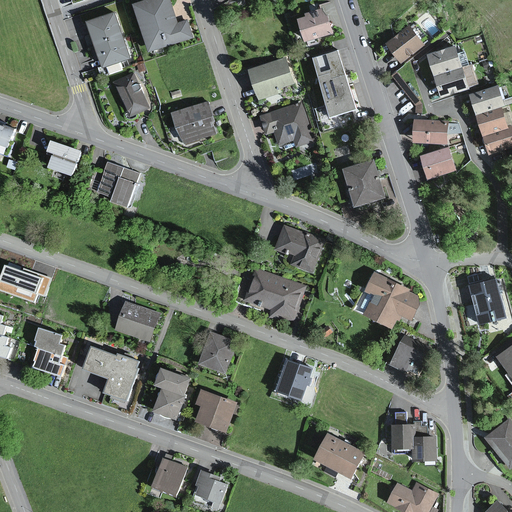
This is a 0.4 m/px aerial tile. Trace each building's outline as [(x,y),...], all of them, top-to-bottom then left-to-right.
[(170,0),(158,0),(137,7),(151,50),(194,37),(189,22),(179,26),(170,0)] [(313,19),(303,22),(310,45),(321,41),(320,37),(335,33),(328,11),(312,15),(313,19)] [(99,44),(126,35),(118,12),(91,21),(99,44)] [(411,29),(391,47),(405,63),(425,45),(411,29)] [(126,35),(99,44),(106,67),(100,70),(102,77),(124,70),(123,68),(130,65),(128,61),(134,59),(126,35)] [(457,47),(429,57),(435,76),(463,67),(457,47)] [(341,51),(318,58),(335,117),(360,109),(341,51)] [(288,60),(253,72),(262,97),(281,90),(280,87),(295,81),(288,60)] [(463,67),(435,76),(442,98),(470,89),(463,67)] [(132,77),(115,84),(129,113),(146,105),(139,92),(143,90),(144,87),(142,85),(138,84),(136,86),(132,77)] [(496,89),(471,97),(477,116),(479,115),(502,108),(496,89)] [(209,102),(174,115),(184,143),(217,131),(213,121),(215,121),(209,102)] [(301,105),(266,116),(272,133),(278,131),(282,145),(297,140),(298,145),(313,140),(301,105)] [(502,108),(479,115),(486,136),(487,136),(509,130),(502,108)] [(8,118),(0,114),(0,153),(11,157),(16,142),(13,141),(18,130),(6,125),(8,118)] [(449,125),(416,122),(415,140),(448,143),(449,125)] [(511,128),(509,130),(487,136),(493,155),(511,149),(511,128)] [(83,153),(52,143),(49,152),(56,155),(51,168),(55,170),(52,177),(65,182),(68,174),(75,177),(83,153)] [(449,151),(424,159),(430,179),(456,171),(449,151)] [(372,163),(344,172),(355,207),(384,198),(372,163)] [(142,174),(109,164),(99,194),(116,199),(115,203),(131,208),(142,174)] [(323,243),(287,229),(279,248),(298,255),(295,263),(313,270),(323,243)] [(5,265),(0,279),(0,290),(34,304),(37,295),(44,297),(51,279),(24,268),(22,272),(5,265)] [(311,285),(256,269),(247,299),(276,308),(273,317),(299,325),(311,285)] [(418,297),(378,275),(363,308),(370,311),(368,315),(395,328),(402,314),(413,320),(420,304),(418,297)] [(499,281),(471,288),(481,324),(508,316),(499,281)] [(158,315),(127,305),(119,330),(149,340),(158,315)] [(0,333),(7,335),(10,325),(4,323),(7,315),(0,312),(0,333)] [(67,334),(43,327),(37,346),(42,348),(65,355),(69,344),(64,343),(67,334)] [(7,335),(0,333),(0,353),(11,358),(15,347),(9,345),(11,337),(7,335)] [(238,343),(214,334),(204,364),(227,372),(238,343)] [(431,350),(406,339),(394,366),(419,376),(431,350)] [(65,355),(42,348),(36,368),(66,377),(69,365),(63,363),(65,355)] [(96,348),(88,368),(115,378),(110,392),(129,399),(144,361),(121,352),(121,357),(96,348)] [(511,348),(500,357),(511,372),(507,377),(511,384),(511,348)] [(313,370),(290,363),(281,392),(305,399),(309,386),(311,387),(313,379),(310,379),(313,370)] [(192,380),(164,370),(163,373),(160,374),(158,377),(158,381),(159,384),(158,388),(165,390),(156,412),(162,414),(163,416),(166,419),(170,418),(174,417),(180,419),(192,380)] [(237,405),(203,393),(199,405),(206,408),(200,424),(226,433),(237,405)] [(399,425),(395,425),(396,450),(418,449),(418,437),(421,437),(420,423),(418,423),(410,424),(410,411),(399,411),(399,425)] [(418,437),(418,449),(419,461),(441,460),(440,436),(432,436),(432,424),(425,424),(425,421),(418,421),(418,423),(420,423),(421,437),(418,437)] [(511,427),(508,422),(488,438),(503,456),(511,466),(511,465),(511,427)] [(366,455),(330,436),(319,458),(331,464),(329,469),(338,474),(341,469),(355,476),(366,455)] [(189,467),(165,459),(153,495),(160,498),(162,490),(180,496),(189,467)] [(222,477),(204,471),(199,487),(202,488),(200,497),(211,500),(209,507),(221,511),(229,485),(220,482),(222,477)] [(416,494),(399,485),(390,503),(406,511),(434,511),(443,496),(421,484),(416,494)]
